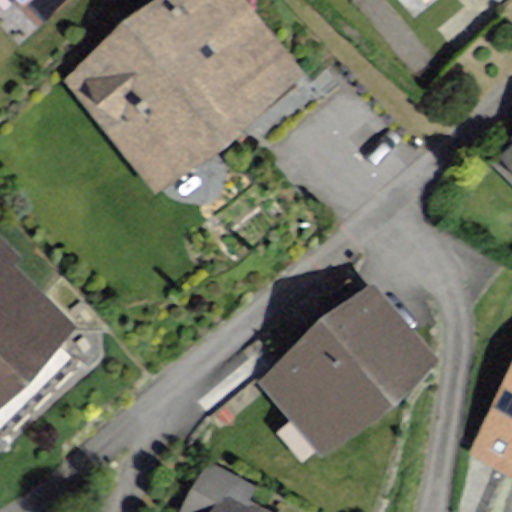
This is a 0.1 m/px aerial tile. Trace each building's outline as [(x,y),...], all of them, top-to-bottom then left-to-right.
[(35,0),(47,11),(58,0),(35,0)] [(296,70),(238,0),(170,0),(78,76),(164,179),(296,70)] [(14,257),(0,242),(0,403),(69,335),(3,268),(14,257)] [(397,325),(373,296),(349,315),(268,382),(325,452),(431,366),(397,325)] [(511,396),(481,448),(511,466),(511,396)] [(257,491),(209,466),(184,511),(254,511),(248,508),(257,491)]
